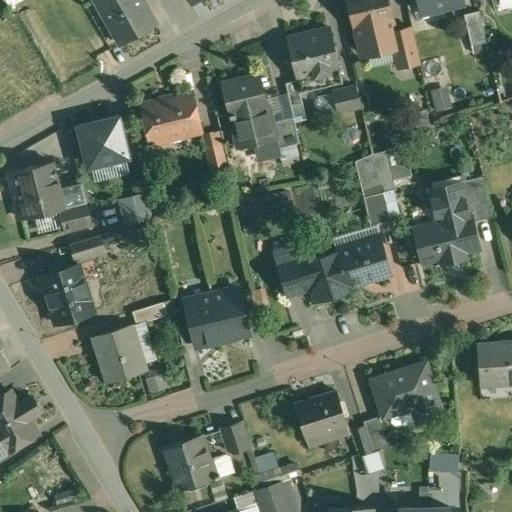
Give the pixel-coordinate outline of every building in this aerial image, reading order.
[(95,0),(121,44),(157,24),(142,0),(95,0)] [(388,0),(349,0),(356,27),(357,27),(363,51),(368,55),(374,53),(378,48),(398,43),(392,19),(393,19),(388,0)] [(480,11),(465,14),(472,45),(487,42),(480,11)] [(413,27),(400,30),(404,47),(395,49),(400,68),(422,62),(413,27)] [(331,28),(289,38),(298,79),(299,79),(302,92),(344,82),(341,69),(331,28)] [(261,74),(224,83),(232,117),(236,116),(244,146),(239,147),(239,148),(278,138),(270,106),(269,106),(261,74)] [(299,80),(287,83),(295,117),(307,115),(299,80)] [(357,86),(334,91),(339,112),(362,107),(357,86)] [(193,93),(142,105),(152,144),(203,131),(193,93)] [(129,117),(84,125),(92,169),(137,161),(129,117)] [(295,117),(283,120),(289,144),(279,146),(280,148),(301,143),(295,117)] [(219,133),(205,136),(214,173),(228,169),(219,133)] [(55,135),(38,143),(48,163),(65,154),(55,135)] [(409,176),(402,144),(385,151),(392,180),(402,178),(409,176)] [(374,153),(355,161),(363,197),(383,192),(392,190),(395,190),(392,180),(385,151),(374,153)] [(54,162),(12,172),(23,219),(61,210),(87,203),(82,184),(61,189),(54,162)] [(482,176),(457,181),(458,184),(460,183),(468,215),(470,214),(471,221),(491,216),(482,176)] [(460,183),(458,184),(457,181),(457,182),(457,185),(433,191),(432,188),(429,188),(437,222),(415,227),(423,261),(441,257),(442,263),(464,257),(463,252),(478,248),(471,221),(470,214),(468,215),(460,183)] [(392,190),(383,192),(389,218),(398,216),(392,190)] [(383,192),(363,197),(370,226),(389,221),(389,218),(383,192)] [(145,194),(121,200),(127,224),(151,218),(145,194)] [(87,203),(61,210),(66,232),(93,225),(87,203)] [(101,235),(71,244),(76,260),(106,251),(101,235)] [(370,239),(338,249),(339,252),(349,287),(351,287),(392,274),(380,236),(378,236),(379,239),(371,241),(370,239)] [(305,263),(304,263),(311,288),(316,301),(351,290),(351,287),(349,287),(339,252),(305,263)] [(303,257),(280,264),(279,261),(278,261),(289,295),(311,288),(304,263),(305,263),(302,253),(302,254),(303,257)] [(79,264),(42,276),(57,323),(94,311),(79,264)] [(239,288),(213,295),(224,341),(238,338),(238,336),(250,333),(249,329),(241,294),(239,288)] [(253,291),(241,294),(249,329),(262,326),(253,291)] [(213,295),(184,302),(195,349),(224,341),(213,295)] [(164,302),(134,312),(138,325),(168,315),(164,302)] [(133,325),(96,336),(104,360),(102,360),(109,382),(147,370),(133,325)] [(511,342),(477,345),(480,385),(511,382),(511,342)] [(0,375),(10,370),(0,353),(0,375)] [(408,369),(373,380),(385,416),(418,406),(422,419),(418,420),(419,422),(443,414),(427,363),(425,364),(425,366),(408,371),(408,369)] [(12,391),(0,398),(0,456),(38,433),(33,424),(33,423),(23,406),(22,407),(12,391)] [(338,392),(296,405),(307,440),(349,426),(338,392)] [(380,417),(364,422),(366,426),(374,452),(390,447),(380,417)] [(244,421),(231,426),(231,427),(237,446),(239,451),(252,447),(244,421)] [(366,426),(352,430),(361,456),(374,452),(366,426)] [(231,427),(223,429),(222,429),(220,429),(227,449),(237,446),(231,427)] [(202,435),(166,447),(180,489),(216,477),(217,479),(222,477),(221,474),(219,474),(216,463),(214,464),(212,459),(210,460),(202,435)] [(285,475),(279,451),(252,458),(258,482),(285,475)] [(290,511),(281,482),(257,489),(264,511),(290,511)] [(81,488),(57,495),(60,504),(83,496),(81,488)] [(463,511),(463,502),(400,506),(399,511),(463,511)]
